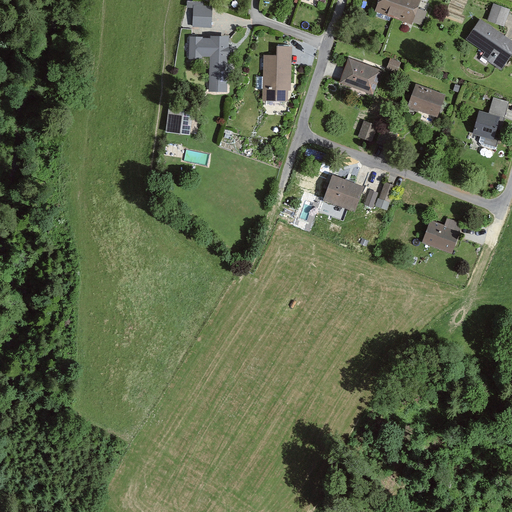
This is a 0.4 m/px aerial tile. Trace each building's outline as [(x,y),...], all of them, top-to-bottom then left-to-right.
[(421,0),(379,0),(375,12),(412,26),(421,0)] [(510,10),(494,4),(487,22),(504,27),(510,10)] [(212,7),(193,6),(192,27),(212,28),(212,7)] [(511,58),(511,38),(481,20),(468,41),(486,52),(483,57),(505,71),(511,58)] [(202,38),(189,38),(189,60),(202,60),(202,58),(209,58),(209,93),(227,93),(228,58),(233,58),(233,47),(229,47),(229,38),(211,38),(210,40),(202,40),(202,38)] [(292,48),(277,48),(277,56),(266,56),(264,102),(287,103),(288,91),(291,91),(292,48)] [(382,70),(351,59),(342,82),(374,94),(382,70)] [(403,64),(391,60),(387,71),(399,75),(403,64)] [(447,94),(417,84),(409,108),(439,118),(447,94)] [(188,133),(191,114),(168,111),(165,129),(188,133)] [(504,120),(478,114),(473,137),(499,143),(504,120)] [(379,126),(364,121),(358,137),(373,143),(379,126)] [(361,188),(332,179),(325,202),(354,212),(361,188)] [(396,189),(386,186),(383,195),(393,199),(396,189)] [(444,228),(430,223),(423,243),(452,254),(462,224),(447,219),(444,228)]
